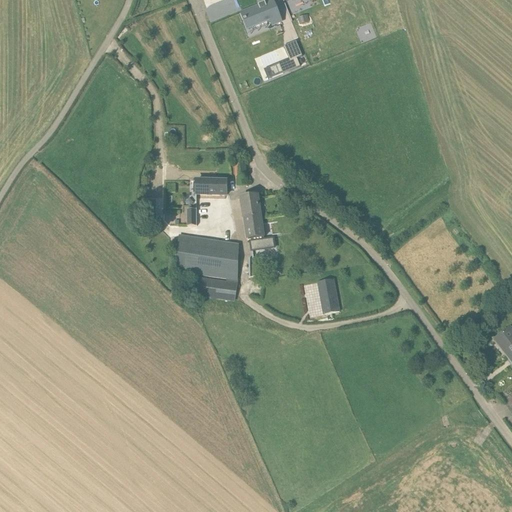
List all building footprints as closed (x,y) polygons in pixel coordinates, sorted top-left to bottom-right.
[(243,15),(252,38),(284,24),(275,1),(243,15)] [(308,15),(298,18),(300,24),(309,22),(308,15)] [(283,47),(289,60),(279,64),(283,74),(300,67),(297,59),(302,57),(296,42),(283,47)] [(237,188),(248,187),(245,164),(234,165),(237,188)] [(194,194),(196,194),(196,196),(227,197),(227,184),(196,183),(196,184),(194,184),(194,194)] [(245,220),(261,217),(258,196),(241,198),(245,220)] [(158,217),(156,217),(156,201),(148,201),(148,225),(157,225),(158,217)] [(188,212),(188,228),(197,228),(197,212),(188,212)] [(274,237),(262,239),(262,238),(264,238),(261,217),(245,220),(248,241),(253,240),(253,241),(249,241),(251,252),(276,249),(274,237)] [(179,235),(172,271),(238,282),(239,244),(179,235)] [(234,302),(237,283),(198,277),(195,296),(234,302)] [(330,314),(339,312),(333,280),(317,283),(324,315),(330,314)] [(511,328),(511,327),(503,333),(495,339),(507,356),(506,356),(511,363),(511,328)]
